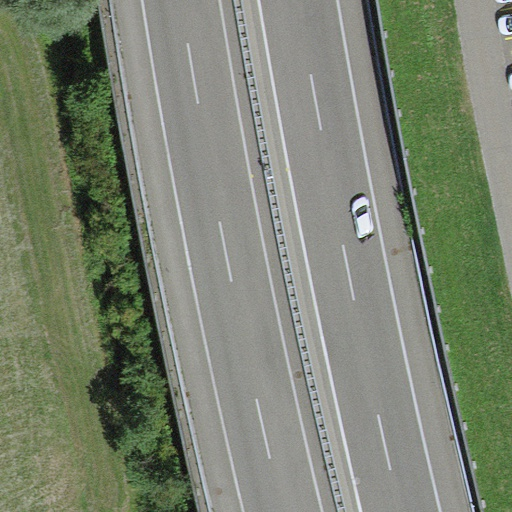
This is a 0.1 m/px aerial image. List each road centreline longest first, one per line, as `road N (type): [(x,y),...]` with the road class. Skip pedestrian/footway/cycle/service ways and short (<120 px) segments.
road 1 (motorway): [(401,511),(299,0)]
road 2 (motorway): [(183,0),(282,511)]
